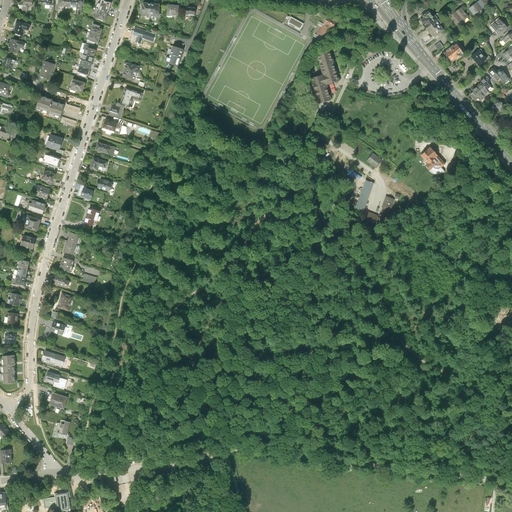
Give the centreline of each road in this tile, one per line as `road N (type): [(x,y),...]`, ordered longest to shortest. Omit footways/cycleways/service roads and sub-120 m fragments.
road 1 (residential): [(57,475),(243,450),(511,484)]
road 2 (residential): [(127,0),(40,280),(29,384),(6,409)]
road 3 (track): [(304,171),(250,231),(200,340),(222,439)]
road 4 (primary): [(408,37),(511,161)]
